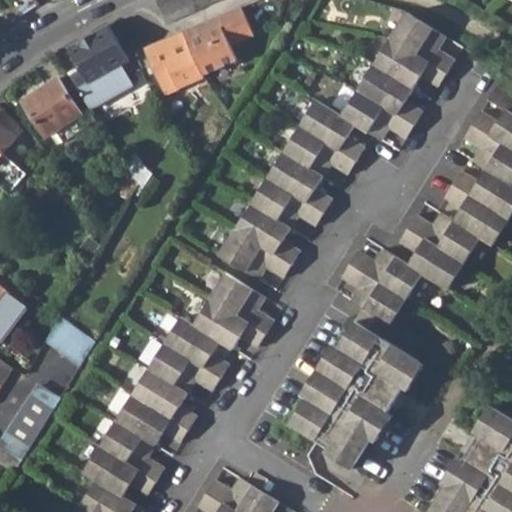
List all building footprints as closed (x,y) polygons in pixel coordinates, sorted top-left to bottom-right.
[(160,0),(157,1),(170,24),(197,12),(190,0),(160,0)] [(190,0),(197,12),(210,6),(207,0),(190,0)] [(262,0),(243,9),(252,32),(280,20),(288,0),(262,0)] [(511,20),(511,0),(501,0),(507,18),(511,20)] [(402,8),(338,112),(355,122),(378,136),(387,123),(404,134),(420,107),(403,96),(417,72),(435,83),(452,55),(435,44),(443,32),(402,8)] [(186,33),(206,77),(238,61),(232,47),(254,36),(252,32),(243,9),(186,33)] [(71,74),(88,101),(132,74),(127,63),(130,61),(111,26),(72,48),(82,67),(71,74)] [(150,49),(168,94),(206,77),(186,33),(153,47),(150,49)] [(26,101),(49,137),(83,115),(60,78),(26,101)] [(323,452),(351,470),(369,439),(374,442),(392,415),(388,412),(402,388),(407,391),(424,365),(379,337),(421,272),(445,288),(478,237),(492,246),(511,214),(511,186),(509,185),(511,179),(511,88),(509,93),(493,81),(483,97),(498,108),(491,120),(476,110),(459,136),(475,147),(467,159),(485,170),(476,183),(459,172),(442,197),(460,208),(452,221),(439,212),(431,226),(413,215),(396,241),(414,252),(406,263),(382,247),(373,261),(355,249),(339,277),(355,287),(348,300),(359,308),(335,347),(332,345),(299,396),(304,399),(289,424),(325,447),(323,452)] [(219,253),(260,279),(268,265),(284,276),(301,250),(284,239),(299,213),(315,224),(332,197),(316,187),(332,160),(349,171),(364,145),(348,135),(355,122),(338,112),(316,97),(219,253)] [(0,185),(10,194),(27,175),(28,174),(6,154),(21,137),(20,131),(0,107),(0,185)] [(91,126),(83,115),(49,137),(56,149),(91,126)] [(76,511),(131,511),(136,504),(123,496),(129,484),(146,494),(162,468),(145,457),(161,431),(178,443),(195,417),(178,406),(194,380),(212,391),(226,367),(208,356),(217,340),(231,349),(238,337),(255,349),(272,320),(255,310),(264,297),(225,273),(191,325),(179,317),(82,471),(96,480),(76,511)] [(0,344),(1,345),(30,305),(0,281),(0,344)] [(48,340),(82,365),(97,342),(63,316),(48,340)] [(0,393),(16,368),(0,356),(0,393)] [(2,444),(23,460),(69,385),(48,373),(2,444)] [(412,428),(438,444),(454,419),(428,403),(412,428)] [(511,511),(511,419),(490,405),(474,431),(478,434),(463,458),(458,456),(441,482),(445,485),(428,511),(511,511)] [(271,511),(278,502),(238,478),(229,492),(212,481),(195,508),(201,511),(271,511)]
